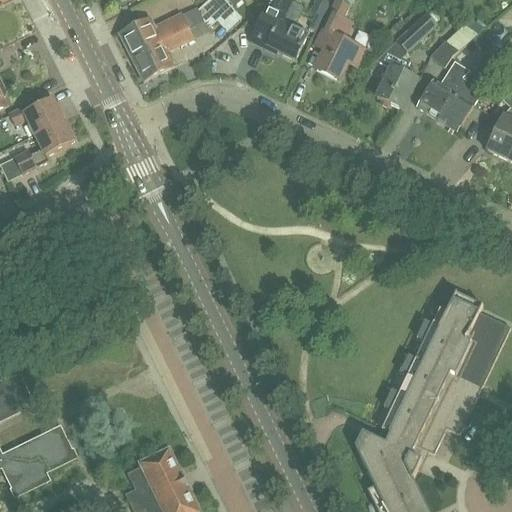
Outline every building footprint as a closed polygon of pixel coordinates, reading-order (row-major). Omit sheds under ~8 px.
[(209,30),(231,9),(232,8),(224,0),(211,0),(196,15),(209,30)] [(283,0),(278,12),(268,7),(253,38),(268,45),(267,47),(282,54),(282,56),(293,61),(293,60),(296,61),(308,38),(292,30),(302,9),(283,0)] [(313,49),(324,54),(316,71),(339,82),(348,64),(357,69),(365,53),(356,48),(345,43),(354,25),(345,21),(351,8),(336,1),(327,21),(313,49)] [(133,59),(189,32),(182,17),(155,31),(150,22),(121,36),(133,59)] [(438,30),(435,27),(426,17),(377,63),(392,70),(378,100),(403,112),(418,82),(406,76),(412,64),(404,61),(438,30)] [(193,41),(189,32),(133,59),(144,83),(174,68),(167,54),(193,41)] [(469,56),(478,48),(483,53),(492,45),(484,36),(482,34),(473,42),(474,42),(464,51),(469,56)] [(489,93),(503,102),(507,98),(511,90),(511,65),(509,64),(489,93)] [(476,79),(483,73),(478,67),(471,73),(476,79)] [(438,122),(455,95),(464,81),(449,72),(440,85),(435,82),(418,109),(438,122)] [(464,81),(455,95),(438,122),(458,134),(483,93),(464,81)] [(36,137),(64,123),(54,101),(25,115),(23,109),(10,116),(16,128),(28,121),(36,137)] [(509,162),(511,156),(511,120),(504,117),(487,152),(509,162)] [(64,123),(36,137),(43,152),(31,158),(29,153),(15,160),(23,178),(37,171),(36,170),(49,163),(47,159),(75,144),(64,123)] [(13,194),(0,200),(0,220),(2,219),(21,210),(19,206),(13,194)] [(362,434),(356,448),(361,459),(375,489),(368,493),(377,511),(429,511),(427,508),(414,482),(418,473),(428,453),(435,457),(447,432),(459,437),(462,432),(463,429),(465,429),(467,428),(469,426),(470,425),(471,423),(471,421),(471,419),(470,417),(470,416),(472,411),(475,404),(479,397),(479,396),(482,390),(495,363),(511,330),(499,324),(481,315),(484,308),(457,295),(451,308),(448,314),(441,310),(433,325),(426,322),(423,328),(418,340),(425,343),(417,360),(410,357),(407,361),(401,374),(408,378),(400,395),(393,391),(391,395),(385,409),(392,413),(384,429),(383,432),(378,441),(371,438),(362,434)] [(44,475),(75,459),(60,429),(2,458),(0,453),(0,423),(34,407),(19,377),(0,386),(0,470),(1,470),(16,499),(48,483),(44,475)] [(198,511),(188,489),(189,488),(183,477),(182,477),(182,476),(170,451),(141,465),(143,470),(129,476),(137,493),(128,498),(134,511),(198,511)]
